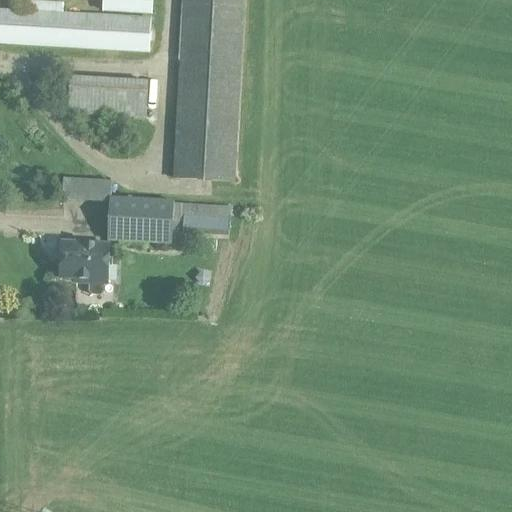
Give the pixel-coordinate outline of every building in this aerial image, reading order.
[(104,0),(103,14),(152,17),(153,0),(104,0)] [(182,0),(173,180),(236,183),(245,0),(182,0)] [(14,12),(64,15),(64,4),(14,1),(14,12)] [(64,15),(14,12),(0,11),(0,46),(150,54),(151,20),(64,15)] [(71,79),(68,117),(147,120),(150,82),(71,79)] [(171,246),(171,243),(182,244),(183,222),(184,219),(231,222),(232,208),(202,206),(174,205),(174,202),(112,198),(111,203),(109,242),(171,246)] [(77,279),(76,283),(90,284),(89,293),(92,296),(100,296),(104,292),(105,285),(108,285),(109,246),(62,244),(61,278),(77,279)]
